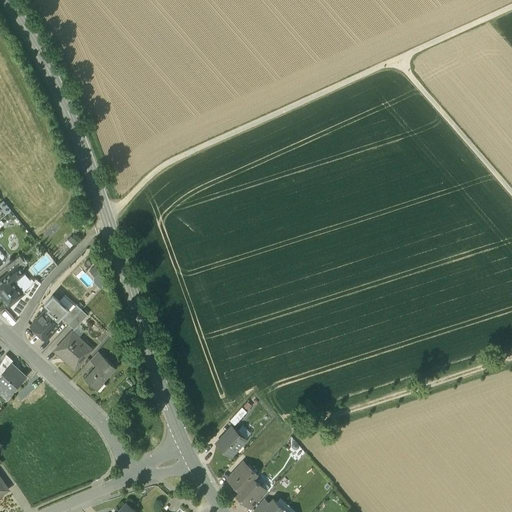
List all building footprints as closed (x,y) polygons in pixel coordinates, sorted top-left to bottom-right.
[(19,255),(6,267),(9,271),(18,264),(21,268),(26,264),(19,255)] [(9,271),(0,279),(0,295),(8,306),(23,293),(13,281),(24,272),(21,268),(18,264),(9,271)] [(36,279),(25,291),(31,298),(41,283),(36,279)] [(48,308),(47,308),(31,325),(46,339),(62,321),(59,318),(61,316),(63,318),(70,310),(53,294),(45,303),(49,306),(48,308)] [(70,310),(63,318),(69,323),(82,309),(76,303),(70,310)] [(82,309),(69,323),(74,328),(88,314),(82,309)] [(92,348),(72,330),(54,349),(74,368),(92,348)] [(98,350),(90,359),(95,364),(103,355),(98,350)] [(6,354),(0,363),(0,371),(1,373),(11,362),(12,362),(13,361),(6,354)] [(115,366),(103,355),(95,364),(97,365),(85,378),(97,388),(104,381),(103,380),(115,366)] [(12,362),(11,362),(1,373),(3,374),(0,377),(0,389),(1,388),(9,395),(26,376),(12,362)] [(254,394),(242,403),(248,410),(259,400),(254,394)] [(242,406),(229,419),(234,424),(247,411),(242,406)] [(246,438),(232,426),(218,440),(232,453),(246,438)] [(294,452),(298,449),(302,453),(304,451),(294,438),(287,443),(294,452)] [(239,465),(228,477),(233,481),(243,470),(239,465)] [(233,481),(232,482),(241,490),(253,477),(257,473),(248,465),(243,470),(233,481)] [(0,476),(0,494),(8,489),(0,476)] [(262,485),(253,477),(241,490),(237,494),(246,503),(246,502),(257,490),(262,485)] [(257,490),(246,502),(251,506),(262,494),(257,490)] [(264,498),(254,509),(256,511),(261,511),(269,504),(268,503),(269,503),(264,498)] [(280,511),(284,508),(273,498),(269,503),(268,503),(269,504),(261,511),(280,511)] [(137,511),(126,502),(116,511),(137,511)]
